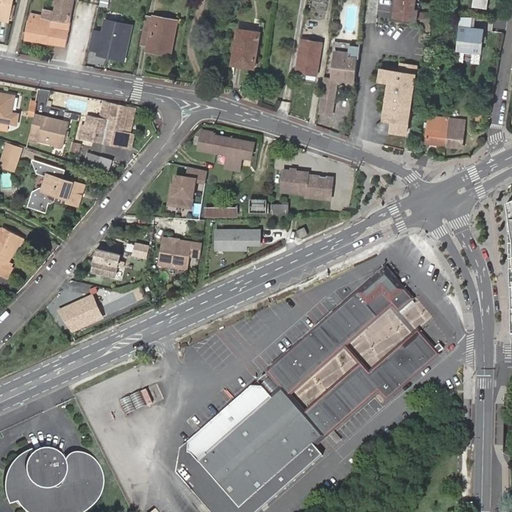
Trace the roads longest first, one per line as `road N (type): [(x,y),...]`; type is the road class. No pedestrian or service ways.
road 1 (secondary): [(426,205),(1,399)]
road 2 (residential): [(188,101),(170,138),(0,332)]
road 3 (residential): [(426,205),(398,169),(188,101)]
road 4 (residential): [(188,101),(0,65)]
road 5 (tertiary): [(481,511),(484,349)]
road 6 (residential): [(511,23),(495,124),(498,172)]
road 7 (tertiary): [(481,312),(480,267),(445,197)]
road 8 (tertiary): [(426,205),(481,312)]
